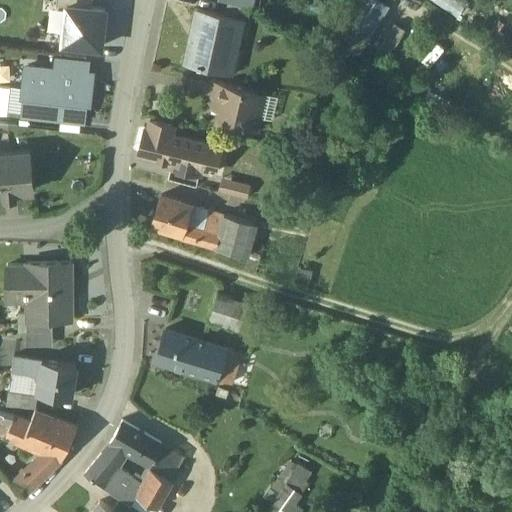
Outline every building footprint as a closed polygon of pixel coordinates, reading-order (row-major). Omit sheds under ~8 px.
[(389,5),(380,0),(350,0),(330,33),(360,52),(389,5)] [(436,0),(462,11),(466,0),(436,0)] [(252,6),(228,1),(225,14),(244,18),(244,20),(249,21),(252,6)] [(91,5),(64,2),(64,5),(60,41),(100,46),(105,6),(91,5)] [(225,14),(198,8),(187,64),(227,72),(232,48),(238,49),(244,20),(244,18),(225,14)] [(54,56),(53,67),(89,71),(90,60),(54,56)] [(93,72),(89,71),(53,67),(27,65),(21,114),(88,121),(93,72)] [(267,94),(216,82),(213,96),(216,97),(213,107),(221,109),(218,121),(257,131),(267,94)] [(174,127),(151,121),(149,130),(148,131),(172,137),(172,136),(174,127)] [(172,137),(148,131),(149,130),(146,129),(139,153),(172,162),(172,161),(200,168),(200,170),(215,174),(221,148),(172,136),(172,137)] [(29,150),(0,152),(0,193),(4,193),(4,196),(15,196),(15,192),(32,191),(29,150)] [(200,168),(172,161),(172,162),(171,166),(199,173),(200,170),(200,168)] [(199,173),(171,166),(168,178),(196,185),(199,173)] [(220,191),(246,199),(250,186),(223,179),(220,191)] [(192,204),(161,195),(151,225),(181,234),(182,235),(192,204)] [(192,204),(182,235),(181,234),(180,237),(197,242),(207,209),(192,204)] [(225,214),(207,209),(197,242),(216,247),(225,214)] [(255,224),(225,214),(216,247),(247,256),(255,224)] [(85,234),(100,234),(99,221),(85,221),(85,234)] [(261,255),(251,252),(245,269),(255,273),(261,255)] [(71,263),(26,263),(26,265),(7,265),(7,294),(30,294),(30,292),(36,292),(36,317),(36,320),(52,320),(71,320),(71,263)] [(265,308),(217,293),(208,319),(256,335),(265,308)] [(36,320),(36,317),(26,317),(26,332),(52,332),(52,320),(36,320)] [(225,348),(165,329),(156,360),(216,378),(225,348)] [(52,332),(26,332),(26,345),(52,345),(52,332)] [(241,353),(225,348),(216,378),(246,388),(250,374),(236,370),(241,353)] [(42,360),(14,356),(11,372),(40,376),(42,360)] [(76,365),(42,359),(42,360),(40,376),(37,391),(38,392),(71,397),(76,365)] [(40,376),(11,372),(9,389),(30,392),(36,396),(37,396),(38,392),(37,391),(40,376)] [(30,392),(9,389),(6,406),(36,408),(37,396),(36,396),(30,392)] [(76,427),(35,410),(29,423),(21,441),(44,452),(45,452),(61,459),(76,427)] [(14,416),(0,413),(0,431),(1,432),(6,435),(14,416)] [(29,423),(14,416),(6,435),(21,441),(29,423)] [(161,444),(122,421),(111,442),(125,451),(149,465),(161,444)] [(125,451),(111,442),(100,455),(110,462),(112,468),(125,451)] [(161,444),(149,465),(159,471),(171,449),(161,444)] [(44,452),(34,462),(46,474),(61,459),(45,452),(44,452)] [(110,462),(100,455),(85,474),(99,483),(112,468),(110,462)] [(272,487),(279,492),(264,511),(302,511),(305,509),(295,503),(309,482),(307,480),(311,471),(290,459),(272,487)] [(34,462),(16,480),(13,477),(10,480),(24,495),(46,474),(34,462)] [(112,468),(99,483),(104,487),(113,475),(112,468)] [(172,483),(153,472),(139,493),(136,498),(156,510),(172,483)] [(133,489),(113,475),(104,487),(120,498),(125,501),(133,489)] [(133,489),(125,501),(131,506),(136,498),(139,493),(133,489)] [(125,501),(120,498),(112,510),(115,511),(140,511),(131,506),(125,501)] [(155,511),(156,510),(136,498),(131,506),(140,511),(155,511)] [(115,511),(112,510),(100,502),(93,511),(115,511)]
